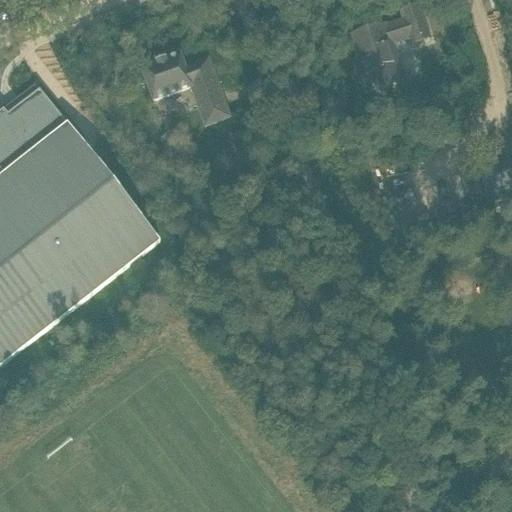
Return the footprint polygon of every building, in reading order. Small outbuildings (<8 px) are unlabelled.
[(352,38),(363,73),(359,74),(366,94),(405,81),(400,61),(398,62),(394,45),(408,41),(409,45),(428,39),(418,7),(400,12),(403,21),(352,38)] [(154,64),(140,69),(147,88),(153,103),(189,90),(193,101),(200,99),(219,92),(208,61),(184,69),(179,55),(165,60),(154,63),(154,64)] [(0,368),(159,243),(79,141),(67,126),(5,174),(0,168),(0,368)] [(485,237),(462,244),(464,254),(487,247),(485,237)] [(511,402),(496,408),(499,417),(511,412),(511,402)] [(511,414),(497,419),(500,429),(511,424),(511,414)]
